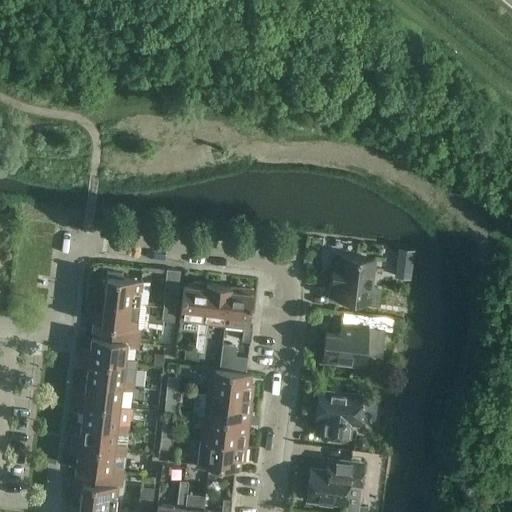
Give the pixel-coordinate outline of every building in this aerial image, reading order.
[(397,245),(396,254),(412,256),(413,248),(413,247),(412,247),(397,245)] [(371,288),(374,259),(341,255),(340,263),(334,262),(331,285),(337,286),(336,298),(377,303),(379,289),(371,288)] [(104,299),(139,304),(142,279),(123,277),(123,273),(107,271),(104,299)] [(202,322),(207,283),(193,281),(193,285),(183,284),(179,319),(198,321),(197,334),(205,335),(207,322),(202,322)] [(225,324),(230,285),(207,283),(202,322),(207,322),(225,324)] [(230,285),(225,324),(243,327),(242,340),(250,341),(252,326),(249,326),(253,288),(230,285)] [(174,320),(177,295),(164,294),(161,319),(174,320)] [(136,328),(139,304),(104,299),(102,314),(94,313),(93,323),(101,324),(100,337),(127,340),(127,336),(128,327),(136,328)] [(382,351),(384,329),(367,327),(367,326),(341,322),(340,334),(326,332),(323,357),(337,359),(337,362),(362,365),(364,349),(382,351)] [(204,350),(205,335),(197,334),(195,349),(204,350)] [(127,340),(100,337),(92,336),(90,349),(82,348),(81,357),(124,362),(125,358),(126,346),(138,347),(139,337),(127,336),(127,340)] [(155,352),(153,365),(162,366),(164,353),(155,352)] [(220,353),(218,368),(220,368),(245,371),(246,356),(235,355),(220,353)] [(137,359),(125,358),(124,362),(81,357),(80,366),(88,367),(87,380),(122,384),(122,379),(134,381),(137,359)] [(207,392),(252,397),(253,382),(250,381),(251,372),(245,371),(220,368),(218,368),(210,367),(207,392)] [(166,387),(179,388),(180,376),(168,374),(166,387)] [(133,390),(134,381),(122,379),(122,384),(87,380),(85,392),(77,391),(76,400),(119,405),(121,389),(133,390)] [(177,400),(179,388),(166,387),(165,399),(177,400)] [(358,424),(362,394),(319,389),(316,418),(323,419),(321,433),(349,437),(351,423),(358,424)] [(250,412),(252,397),(207,392),(204,415),(245,420),(246,411),(250,412)] [(117,422),(119,405),(76,400),(75,409),(83,410),(81,423),(116,427),(116,432),(128,433),(129,424),(117,422)] [(244,429),(245,420),(204,415),(201,440),(246,445),(248,430),(244,429)] [(161,435),(173,436),(174,424),(162,422),(161,435)] [(114,444),(116,432),(116,427),(81,423),(80,435),(72,434),(71,443),(114,449),(113,453),(125,455),(126,445),(114,444)] [(171,448),(173,436),(161,435),(160,447),(171,448)] [(356,440),(356,445),(359,449),(364,449),(368,445),(368,441),(365,437),(360,437),(356,440)] [(244,460),(246,445),(201,440),(198,464),(239,469),(240,459),(244,460)] [(112,465),(113,453),(114,449),(71,443),(70,452),(78,453),(76,466),(84,467),(111,470),(111,475),(123,476),(124,467),(112,465)] [(360,486),(363,462),(328,458),(327,470),(310,468),(306,499),(347,504),(349,485),(360,486)] [(111,475),(111,470),(84,467),(83,480),(75,479),(74,489),(82,490),(80,505),(115,509),(118,485),(110,484),(111,475)] [(179,479),(178,493),(186,494),(188,480),(179,479)] [(179,511),(180,506),(185,507),(186,494),(178,493),(176,506),(157,504),(156,511),(179,511)] [(202,509),(202,511),(230,511),(232,499),(223,498),(221,511),(202,509)] [(151,511),(153,501),(140,499),(138,511),(151,511)]
